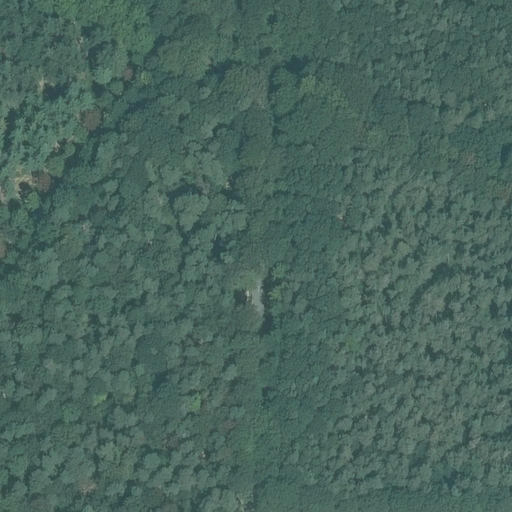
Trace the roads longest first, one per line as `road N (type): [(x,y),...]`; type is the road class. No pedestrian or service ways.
road 1 (track): [(0,256),(146,48),(511,199)]
road 2 (tertiary): [(252,511),(274,0)]
road 3 (unknown): [(146,48),(18,0)]
